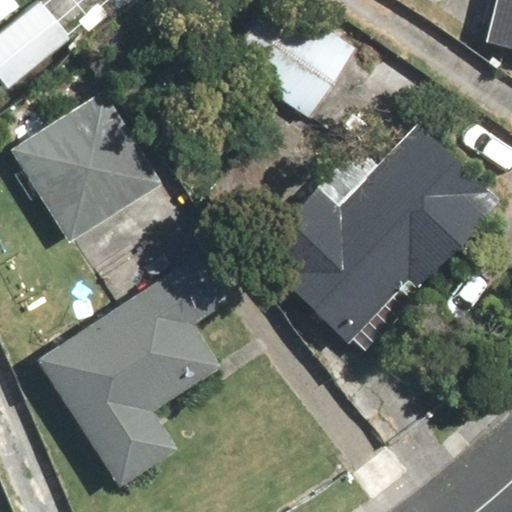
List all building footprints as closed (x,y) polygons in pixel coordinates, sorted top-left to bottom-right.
[(0,0),(0,26),(25,7),(19,0),(0,0)] [(262,0),(260,0),(219,62),(301,118),(344,54),(262,0)] [(511,0),(479,0),(470,38),(511,47),(511,0)] [(0,99),(65,47),(30,3),(25,7),(0,26),(0,99)] [(181,213),(153,172),(88,72),(0,129),(0,154),(58,243),(103,213),(127,249),(181,213)] [(301,182),(237,246),(334,342),(396,279),(405,288),(492,201),(397,107),(312,193),(301,182)] [(206,306),(175,256),(20,352),(102,483),(183,432),(158,391),(206,362),(181,322),(206,306)]
